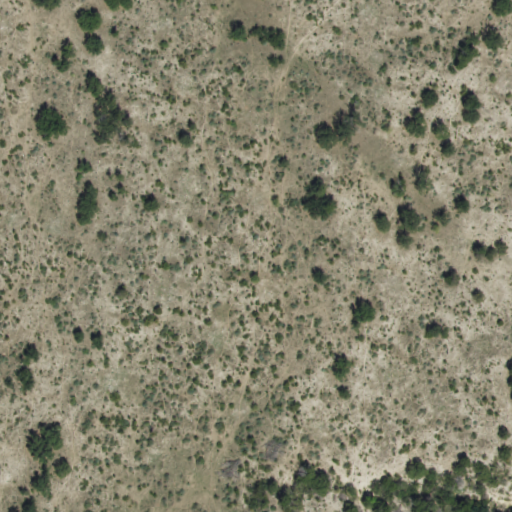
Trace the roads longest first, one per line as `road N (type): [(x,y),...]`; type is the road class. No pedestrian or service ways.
road 1 (residential): [(113,511),(138,448),(272,239),(287,104),(356,0)]
road 2 (residential): [(32,0),(34,134),(4,224),(19,463),(10,511)]
